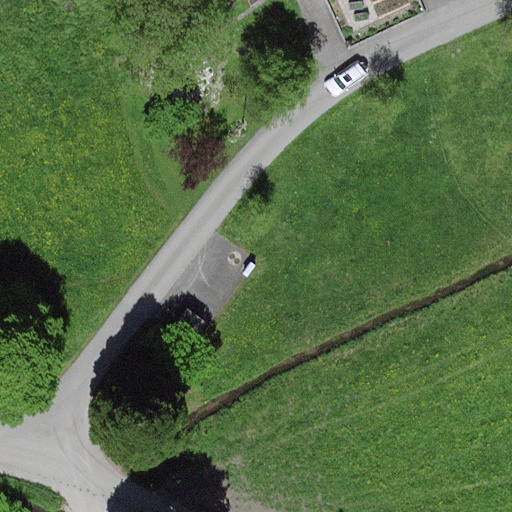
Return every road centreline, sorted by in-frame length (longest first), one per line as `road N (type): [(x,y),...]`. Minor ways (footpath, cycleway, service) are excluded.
road 1 (unclassified): [(53,440),(120,331),(248,163),(371,68),(511,1)]
road 2 (unclassified): [(53,440),(171,511)]
